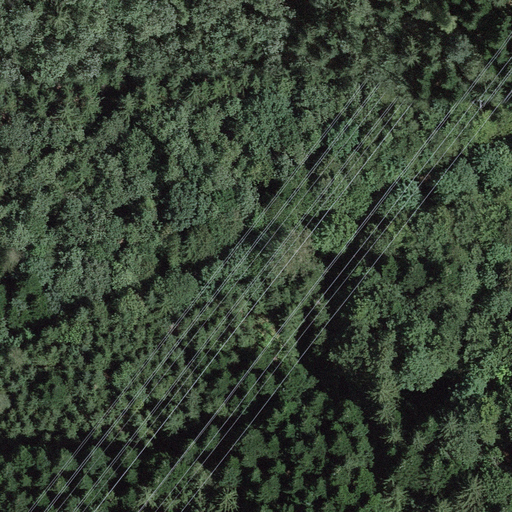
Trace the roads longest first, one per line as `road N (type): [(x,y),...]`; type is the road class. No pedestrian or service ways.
road 1 (track): [(0,351),(511,152)]
road 2 (track): [(381,511),(348,404),(335,292),(385,202)]
